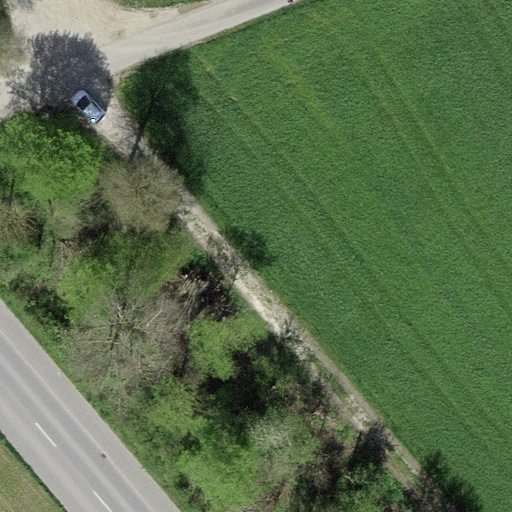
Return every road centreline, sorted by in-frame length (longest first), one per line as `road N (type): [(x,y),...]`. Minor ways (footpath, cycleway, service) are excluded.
road 1 (track): [(440,511),(59,79),(8,0)]
road 2 (track): [(0,104),(263,0)]
road 3 (tertiary): [(0,383),(108,511)]
